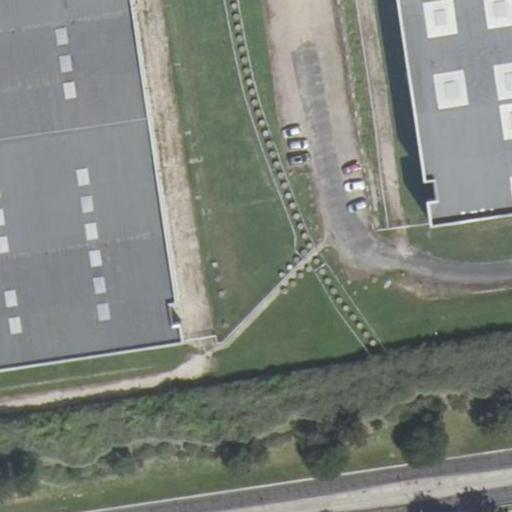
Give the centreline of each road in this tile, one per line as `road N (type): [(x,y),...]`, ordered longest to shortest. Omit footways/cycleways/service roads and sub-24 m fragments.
road 1 (unclassified): [(0,410),(172,384),(199,364),(150,0)]
road 2 (unclassified): [(511,458),(148,511)]
